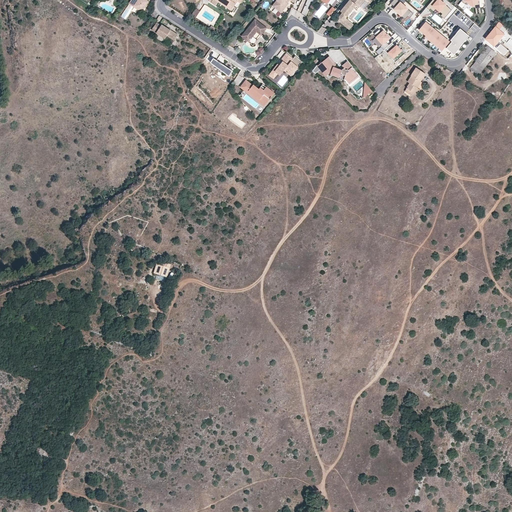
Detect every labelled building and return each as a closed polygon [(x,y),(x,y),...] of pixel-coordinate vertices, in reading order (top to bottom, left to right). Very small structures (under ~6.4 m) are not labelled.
[(138,0),(133,7),(142,12),(149,3),(147,1),(145,0),(138,0)] [(213,0),(211,3),(216,6),(218,2),(231,10),(237,1),(239,2),(240,0),(213,0)] [(291,0),(293,2),(294,0),(276,0),(273,5),(281,12),(289,3),(286,1),(285,0),(291,0)] [(307,0),(305,4),(301,2),(297,11),(305,15),(312,0),(307,0)] [(339,17),(342,19),(340,21),(349,29),(353,24),(345,17),(356,3),(361,7),(362,9),(369,0),(349,0),(341,11),(343,12),(339,17)] [(398,0),(394,0),(391,4),(395,6),(398,3),(399,4),(395,9),(399,13),(399,12),(403,15),(402,16),(406,20),(409,16),(411,18),(414,14),(398,0)] [(438,0),(437,0),(433,0),(427,7),(430,10),(431,9),(435,12),(437,9),(443,14),(442,15),(445,18),(453,10),(441,0),(438,0)] [(481,13),(480,2),(478,1),(478,0),(462,0),(462,1),(466,4),(468,2),(476,8),(476,14),(481,13)] [(218,2),(216,6),(229,14),(231,10),(218,2)] [(336,9),(333,6),(327,13),(330,16),(336,9)] [(193,23),(201,12),(197,9),(190,20),(193,23)] [(267,28),(255,19),(241,36),(249,41),(255,33),(254,31),(255,30),(257,31),(261,35),(267,28)] [(450,42),(426,22),(420,30),(427,35),(426,36),(443,51),(450,42)] [(500,22),(496,27),(486,38),(494,45),(504,33),(508,29),(500,22)] [(164,39),(165,38),(166,36),(174,41),(178,36),(161,24),(160,25),(157,23),(152,31),(164,39)] [(460,47),(470,35),(461,28),(451,40),(453,41),(447,48),(455,55),(461,48),(460,47)] [(385,50),(390,45),(387,42),(391,38),(388,35),(384,31),(383,32),(380,29),(375,34),(378,37),(377,37),(383,44),(381,46),(385,50)] [(396,50),(392,46),(388,50),(391,54),(390,55),(396,62),(405,54),(399,47),(396,50)] [(476,61),(485,67),(496,53),(487,46),(476,61)] [(296,59),(296,60),(294,58),(293,58),(286,53),(281,59),(283,61),(281,63),(279,62),(273,69),(278,73),(280,75),(284,69),(291,75),(302,61),(299,59),(298,59),(298,58),(297,59),(296,59)] [(330,66),(333,63),(336,64),(330,56),(325,59),(330,66)] [(239,68),(224,59),(215,72),(230,82),(239,68)] [(330,66),(325,59),(317,65),(321,70),(326,76),(330,73),(331,73),(341,77),(340,78),(345,80),(346,79),(349,83),(354,78),(352,76),(356,73),(353,69),(354,68),(348,61),(342,66),(344,68),(342,70),(335,67),(336,64),(333,63),(330,66)] [(470,73),(478,76),(485,67),(476,61),(471,67),(471,71),(470,73)] [(316,74),(321,70),(317,65),(313,71),(316,74)] [(418,88),(416,87),(425,73),(415,67),(410,75),(411,75),(407,81),(409,82),(406,86),(408,87),(407,88),(415,93),(418,88)] [(354,78),(349,83),(349,84),(358,76),(356,73),(352,76),(354,78)] [(253,85),(246,80),(241,86),(248,92),(249,91),(260,99),(262,97),(268,102),(275,93),(266,86),(264,90),(260,87),(259,88),(253,84),(253,85)] [(366,82),(364,98),(373,91),(366,82)] [(157,263),(154,273),(167,277),(170,267),(157,263)] [(39,446),(36,453),(47,459),(50,451),(39,446)]
